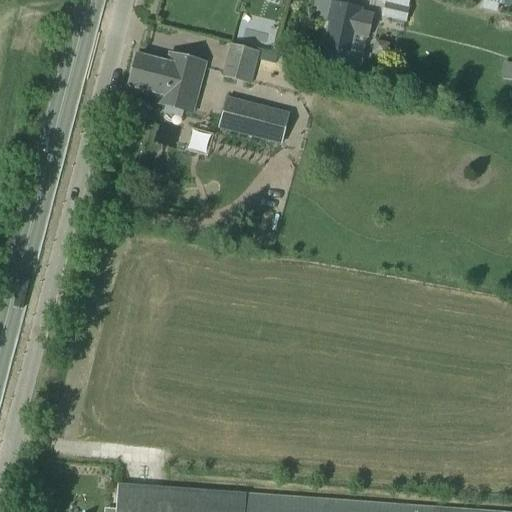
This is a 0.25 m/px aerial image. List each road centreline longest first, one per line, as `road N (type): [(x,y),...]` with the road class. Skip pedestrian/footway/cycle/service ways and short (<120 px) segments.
road 1 (unclassified): [(0,487),(127,0)]
road 2 (primary): [(0,338),(87,0)]
